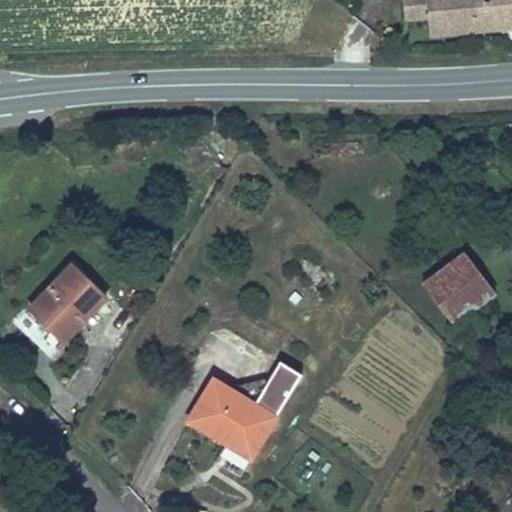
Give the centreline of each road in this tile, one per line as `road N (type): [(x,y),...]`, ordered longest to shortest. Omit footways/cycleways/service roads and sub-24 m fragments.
road 1 (primary): [(0,99),(199,84),(511,81)]
road 2 (residential): [(109,511),(22,423)]
